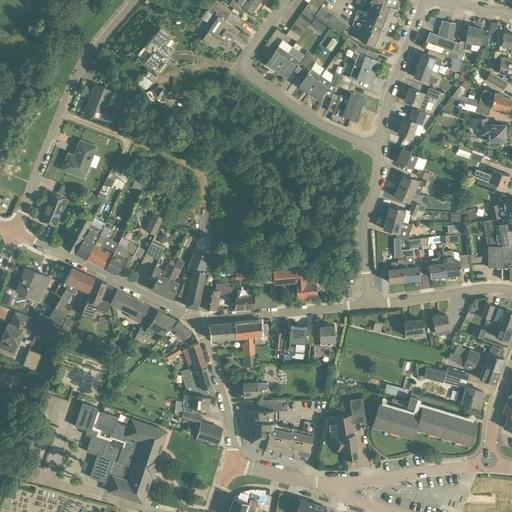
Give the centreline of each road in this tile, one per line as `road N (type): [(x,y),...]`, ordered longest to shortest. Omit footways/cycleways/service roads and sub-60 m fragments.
road 1 (unclassified): [(12,231),(78,72),(130,0)]
road 2 (residential): [(383,143),(350,135),(252,71),(249,51),(284,0)]
road 3 (tertiary): [(12,231),(193,318)]
road 4 (residential): [(193,318),(368,307)]
road 5 (residential): [(368,307),(364,230),(383,143)]
road 6 (tertiary): [(328,483),(488,463)]
road 7 (tertiary): [(193,318),(229,415),(230,464)]
road 8 (residential): [(383,143),(388,99),(425,0)]
road 9 (residential): [(368,307),(490,285),(511,289)]
